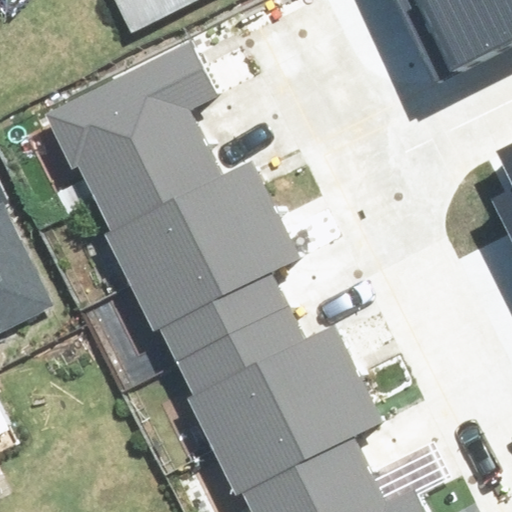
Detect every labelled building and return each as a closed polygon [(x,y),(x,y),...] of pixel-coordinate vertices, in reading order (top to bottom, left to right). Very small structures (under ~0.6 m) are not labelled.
[(133,0),(140,13),(166,0),(133,0)] [(511,0),(417,0),(455,77),(511,49),(511,0)] [(187,40),(42,112),(72,172),(79,169),(97,205),(208,150),(188,110),(205,101),(215,96),(187,40)] [(220,175),(208,150),(97,205),(111,232),(104,236),(130,287),(279,213),(252,159),(220,175)] [(511,157),(504,161),(511,178),(511,189),(496,198),(511,231),(511,157)] [(0,353),(26,341),(19,327),(72,300),(0,159),(0,353)] [(279,213),(130,287),(151,330),(160,326),(176,357),(288,302),(272,271),(301,256),(279,213)] [(306,338),(288,302),(176,357),(194,393),(185,397),(212,450),(358,377),(332,325),(306,338)] [(380,422),(358,377),(212,450),(236,498),(244,493),(253,511),(300,511),(372,477),(352,437),(380,422)] [(2,390),(0,391),(0,441),(22,431),(2,390)] [(383,499),(372,477),(300,511),(423,511),(410,486),(383,499)]
